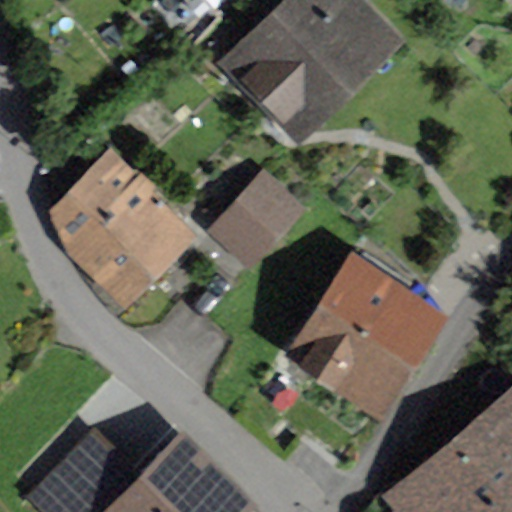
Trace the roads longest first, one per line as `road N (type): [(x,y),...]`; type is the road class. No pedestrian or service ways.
road 1 (residential): [(300,511),(39,245),(12,134)]
road 2 (residential): [(335,511),(511,249)]
